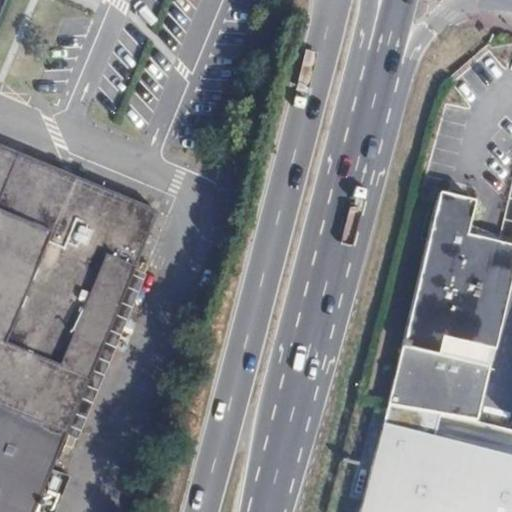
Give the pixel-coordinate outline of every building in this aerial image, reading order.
[(0,146),(0,511),(27,511),(153,210),(0,146)] [(492,371),(511,291),(511,250),(492,245),(477,240),(472,239),(479,208),(463,203),(446,198),(406,352),(486,369),(492,371)] [(498,243),(511,248),(511,244),(511,221),(507,219),(498,243)] [(391,409),(363,511),(511,511),(511,462),(438,443),(429,440),(436,416),(391,409)] [(445,417),(436,416),(429,440),(438,443),(445,417)]
